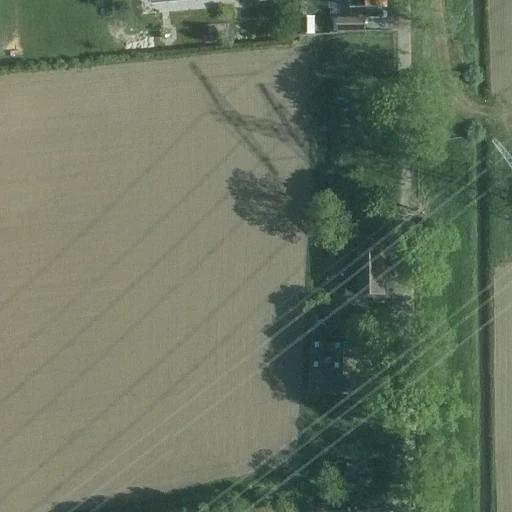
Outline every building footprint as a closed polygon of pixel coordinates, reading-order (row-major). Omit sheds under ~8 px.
[(315,18),(299,19),(300,37),(311,36),(315,36),(315,18)] [(232,19),(217,20),(218,38),(233,37),(232,19)] [(338,19),(338,32),(364,32),(364,19),(338,19)] [(346,296),(384,295),(384,251),(345,252),(346,296)] [(308,394),(342,395),(344,343),(344,341),(310,339),(308,394)] [(363,463),(345,464),(345,477),(364,476),(363,463)]
